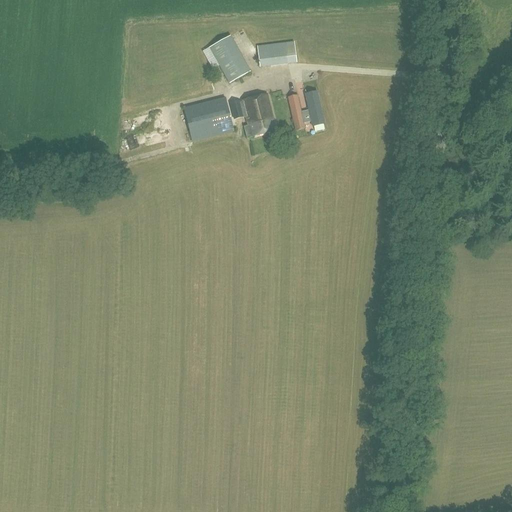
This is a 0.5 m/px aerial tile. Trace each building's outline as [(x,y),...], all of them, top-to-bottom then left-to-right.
[(209,48),(229,84),(250,72),(230,37),(209,48)] [(296,63),(294,42),(257,46),(260,67),(296,63)] [(317,92),(304,95),(312,128),(325,125),(317,92)] [(242,101),(248,126),(244,127),(246,139),(276,132),(267,95),(242,101)] [(288,98),(295,132),(305,129),(297,96),(288,98)] [(234,132),(225,99),(184,109),(193,142),(234,132)] [(242,111),(240,102),(232,104),(234,113),(242,111)]
